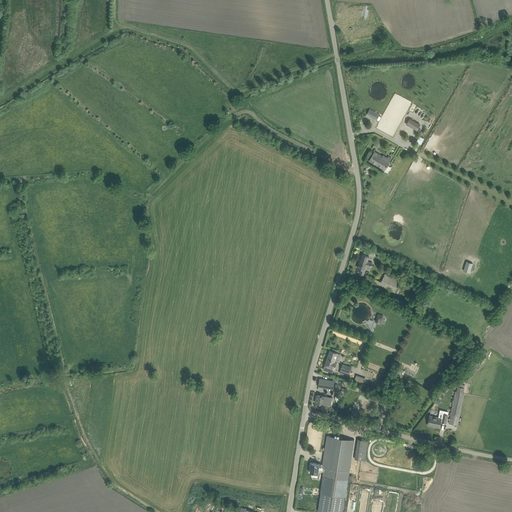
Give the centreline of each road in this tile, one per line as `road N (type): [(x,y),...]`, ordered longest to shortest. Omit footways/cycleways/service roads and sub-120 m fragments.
road 1 (unclassified): [(304,413),(359,200),(326,0)]
road 2 (unclassified): [(511,459),(304,413)]
